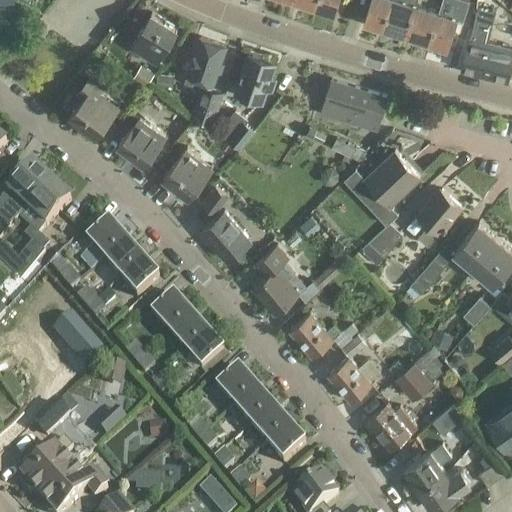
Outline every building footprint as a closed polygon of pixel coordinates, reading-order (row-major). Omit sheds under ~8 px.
[(315,0),(313,6),(335,13),(338,0),(315,0)] [(369,0),(363,21),(382,27),(390,0),(369,0)] [(390,0),(382,27),(405,34),(415,4),(416,0),(390,0)] [(456,0),(452,16),(436,11),(426,41),(447,47),(456,19),(463,21),(469,0),(456,0)] [(415,4),(405,34),(426,41),(436,11),(415,4)] [(511,61),(511,50),(487,44),(496,14),(477,9),(474,24),(470,40),(461,70),(507,82),(511,61)] [(178,29),(152,13),(132,47),(158,63),(178,29)] [(186,75),(212,84),(225,46),(199,37),(186,75)] [(248,54),(235,92),(262,101),(267,87),(272,89),(275,80),(270,78),(275,63),(248,54)] [(157,74),(143,65),(133,79),(147,88),(157,74)] [(84,98),(71,115),(96,134),(116,108),(116,107),(119,102),(101,88),(105,83),(91,73),(76,92),(84,98)] [(174,77),(158,75),(156,86),(173,87),(174,77)] [(377,132),(388,97),(330,80),(320,114),(377,132)] [(224,92),(211,87),(202,84),(200,91),(193,114),(212,128),(224,92)] [(217,133),(227,140),(241,150),(256,130),(246,122),(249,119),(236,109),(217,133)] [(141,114),(118,143),(143,163),(166,133),(141,114)] [(311,124),(306,134),(313,137),(317,127),(311,124)] [(360,162),(370,153),(336,137),(331,149),(351,158),(360,162)] [(213,167),(187,148),(163,179),(189,198),(213,167)] [(419,176),(394,151),(365,179),(390,205),(419,176)] [(15,200),(27,211),(52,185),(34,167),(2,201),(8,207),(15,200)] [(338,173),(333,167),(327,167),(321,172),(321,179),(325,184),(333,185),(338,180),(338,173)] [(216,182),(203,202),(216,211),(229,190),(216,182)] [(39,235),(45,228),(46,228),(71,202),(52,185),(27,211),(20,219),(39,235)] [(429,223),(418,236),(429,245),(440,232),(462,206),(440,188),(429,201),(419,214),(429,223)] [(203,229),(229,260),(251,241),(225,210),(203,229)] [(312,216),(301,225),(309,235),(320,225),(312,216)] [(104,262),(127,243),(109,222),(86,242),(95,252),(89,257),(100,267),(104,262)] [(378,265),(403,234),(390,223),(363,250),(366,255),(378,265)] [(474,269),(498,240),(477,223),(453,252),(474,269)] [(511,262),(511,251),(498,240),(474,269),(493,285),(511,262)] [(0,260),(20,279),(45,253),(34,242),(19,259),(3,244),(0,247),(0,260)] [(120,280),(121,281),(144,262),(127,243),(104,262),(120,280)] [(275,313),(305,287),(299,281),(289,284),(277,269),(290,258),(278,244),(254,264),(266,278),(253,288),(275,313)] [(346,250),(314,280),(321,287),(353,257),(346,250)] [(445,267),(434,258),(411,286),(422,296),(445,267)] [(144,262),(121,281),(137,299),(159,279),(144,262)] [(61,263),(54,270),(71,289),(79,281),(70,271),(69,272),(61,263)] [(96,300),(87,289),(77,296),(87,308),(96,300)] [(174,296),(153,315),(170,334),(191,315),(192,314),(176,295),(174,296)] [(491,305),(480,296),(463,316),(474,325),(491,305)] [(96,300),(87,308),(96,318),(105,311),(103,308),(96,300)] [(326,331),(310,312),(289,330),(313,357),(334,339),(333,339),(341,332),(334,324),(326,331)] [(191,315),(170,334),(187,353),(208,334),(209,333),(192,314),(191,315)] [(72,315),(53,332),(85,368),(104,352),(72,315)] [(352,336),(359,330),(356,327),(352,322),(346,328),(352,336)] [(447,350),(453,336),(437,328),(431,341),(447,350)] [(353,337),(346,343),(355,353),(367,342),(358,332),(353,337)] [(208,334),(187,353),(201,369),(224,349),(209,333),(208,334)] [(509,335),(489,352),(501,366),(511,356),(511,337),(509,335)] [(135,363),(145,356),(135,344),(126,352),(135,363)] [(427,352),(424,355),(396,379),(411,397),(443,371),(427,352)] [(452,362),(451,363),(454,366),(455,365),(459,365),(462,362),(462,357),(459,355),(455,355),(452,358),(452,362)] [(154,367),(145,356),(135,363),(145,375),(154,367)] [(352,401),(372,384),(348,357),(328,374),(352,401)] [(109,360),(103,380),(120,385),(126,364),(109,360)] [(239,368),(217,387),(235,407),(257,388),(239,368)] [(161,373),(152,381),(162,393),(171,386),(161,373)] [(8,374),(1,379),(7,389),(15,383),(8,374)] [(257,388),(235,407),(252,426),(273,407),(257,388)] [(443,434),(465,417),(454,402),(433,421),(443,434)] [(369,422),(365,426),(371,433),(375,430),(390,448),(418,426),(401,405),(394,410),(388,404),(368,421),(369,422)] [(36,424),(47,436),(69,417),(58,405),(36,424)] [(511,450),(511,405),(489,422),(510,452),(511,450)] [(273,407),(252,426),(268,445),(290,425),(273,407)] [(201,422),(192,430),(200,439),(209,432),(201,422)] [(151,425),(153,441),(167,440),(166,424),(151,425)] [(290,425),(268,445),(284,463),(306,443),(290,425)] [(209,432),(200,439),(208,449),(217,441),(209,432)] [(34,490),(40,497),(73,467),(64,456),(73,448),(65,439),(37,463),(33,458),(26,458),(21,463),(20,469),(24,474),(22,476),(25,480),(25,485),(28,489),(34,490)] [(405,469),(420,490),(445,471),(440,464),(451,456),(443,444),(432,452),(431,451),(405,469)] [(224,451),(215,459),(225,471),(235,463),(224,451)] [(490,453),(480,459),(486,468),(479,473),(488,484),(507,470),(499,459),(496,460),(490,453)] [(73,467),(40,497),(45,503),(45,508),(48,511),(63,511),(88,490),(95,498),(107,488),(92,470),(82,477),(73,467)] [(250,481),(240,470),(230,478),(241,489),(250,481)] [(450,478),(445,471),(420,490),(434,511),(460,493),(459,491),(471,483),(462,470),(450,478)] [(137,474),(125,485),(137,486),(149,475),(137,474)] [(322,474),(293,497),(304,511),(326,511),(323,507),(339,495),(322,474)] [(211,479),(200,488),(209,498),(219,489),(211,479)] [(267,494),(258,483),(247,492),(256,503),(267,494)] [(130,511),(119,498),(103,511),(130,511)]
